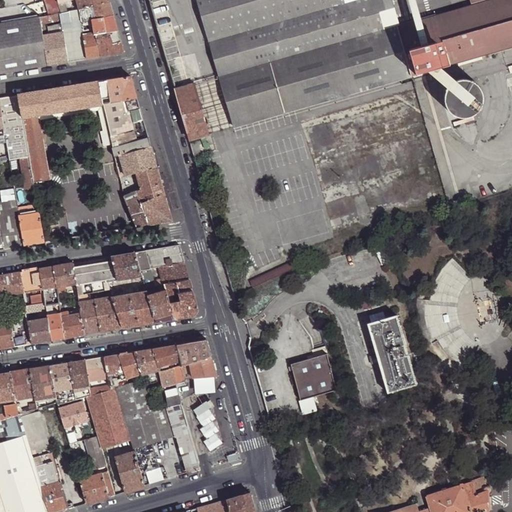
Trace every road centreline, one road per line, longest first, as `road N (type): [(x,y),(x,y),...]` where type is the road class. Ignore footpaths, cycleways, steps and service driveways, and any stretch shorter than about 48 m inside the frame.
road 1 (residential): [(221,324),(0,362)]
road 2 (residential): [(0,263),(194,228)]
road 3 (tertiary): [(146,63),(194,228)]
road 4 (tertiary): [(269,467),(234,343),(221,324)]
road 5 (residential): [(111,511),(257,470)]
road 6 (tertiary): [(221,324),(220,346),(257,470)]
road 7 (residential): [(146,63),(0,87)]
